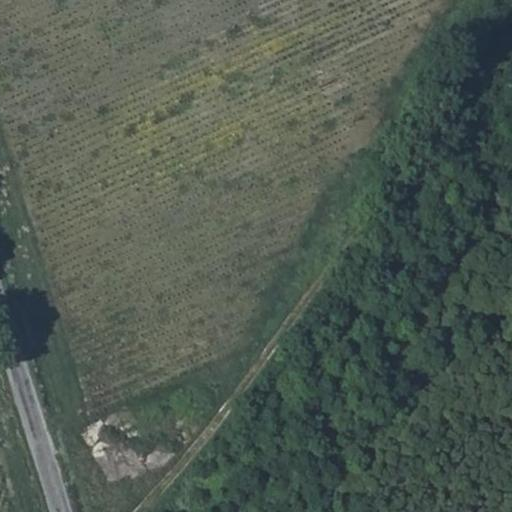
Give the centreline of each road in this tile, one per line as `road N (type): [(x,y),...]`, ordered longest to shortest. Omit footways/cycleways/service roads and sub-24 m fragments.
road 1 (track): [(140,511),(229,412),(511,48)]
road 2 (unclassified): [(60,511),(0,297)]
